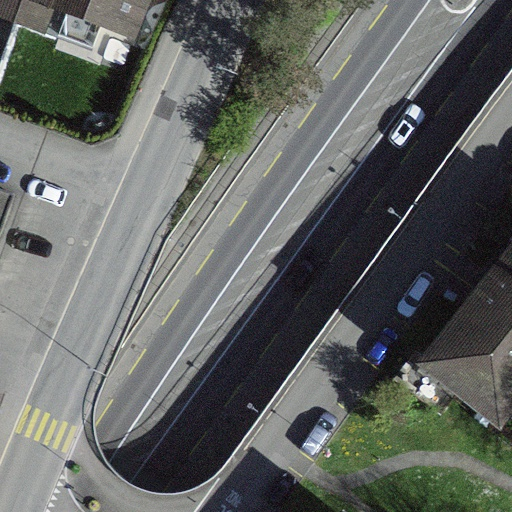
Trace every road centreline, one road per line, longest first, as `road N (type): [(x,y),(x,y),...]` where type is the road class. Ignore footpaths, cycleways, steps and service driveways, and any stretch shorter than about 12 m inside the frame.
road 1 (primary): [(125,473),(247,350),(503,0)]
road 2 (primary): [(411,0),(190,312),(125,473)]
road 3 (tertiary): [(227,0),(28,489)]
road 4 (residential): [(212,511),(511,109)]
